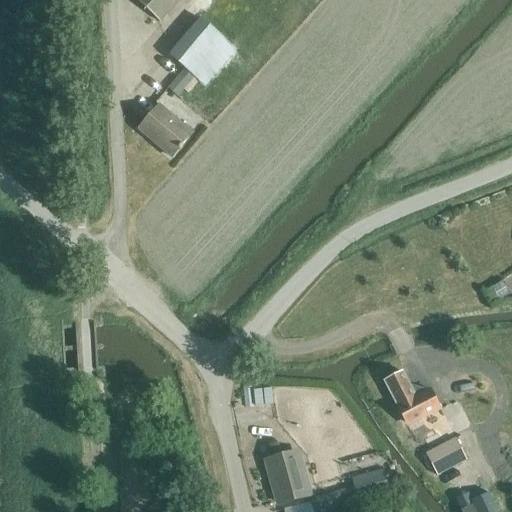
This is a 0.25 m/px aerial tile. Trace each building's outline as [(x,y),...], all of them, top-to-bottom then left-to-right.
[(135,0),(159,22),(179,0),(135,0)] [(168,56),(184,69),(194,77),(199,81),(230,43),(199,18),(168,56)] [(194,77),(184,69),(168,88),(178,96),(194,77)] [(182,147),(181,146),(192,134),(159,106),(139,129),(172,157),(178,149),(180,150),(182,147)] [(384,380),(397,406),(406,423),(418,417),(420,419),(440,409),(430,390),(415,397),(401,371),(384,380)] [(170,403),(152,418),(158,424),(175,409),(170,403)] [(426,435),(410,444),(415,455),(432,446),(426,435)] [(455,438),(426,454),(437,475),(466,460),(455,438)] [(309,494),(297,453),(266,462),(278,503),(309,494)] [(352,479),(358,501),(387,492),(381,471),(352,479)] [(309,493),(314,511),(329,511),(352,505),(345,482),(309,493)] [(488,493),(497,511),(511,511),(511,484),(511,483),(488,493)] [(471,500),(476,511),(497,511),(488,493),(471,500)]
